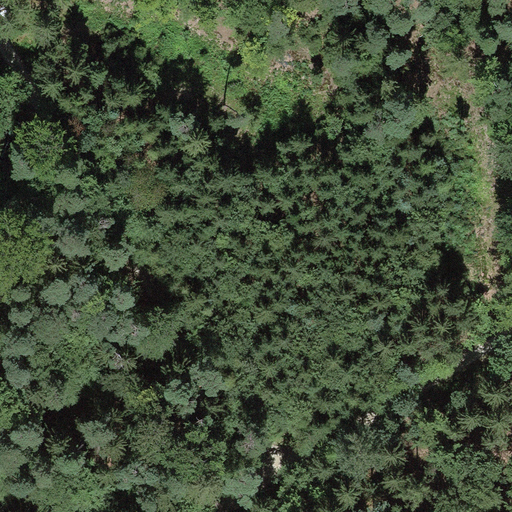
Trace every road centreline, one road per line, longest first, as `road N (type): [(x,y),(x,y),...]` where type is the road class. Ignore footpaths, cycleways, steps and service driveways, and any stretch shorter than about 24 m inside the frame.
road 1 (track): [(0,90),(57,191),(256,456)]
road 2 (track): [(159,511),(511,317)]
